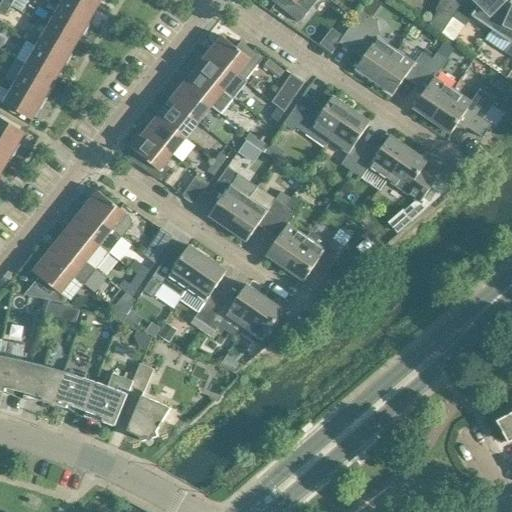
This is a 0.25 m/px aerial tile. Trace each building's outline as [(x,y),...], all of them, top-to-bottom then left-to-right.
[(85,0),(64,0),(59,9),(89,27),(95,17),(92,16),(98,7),(87,1),(85,0)] [(318,0),(286,0),(281,8),(300,23),(318,0)] [(440,0),(436,11),(438,12),(429,25),(442,34),(453,18),(464,0),(440,0)] [(511,0),(464,0),(453,18),(466,26),(472,17),(492,30),(511,0)] [(511,0),(492,30),(511,44),(505,53),(511,57),(511,0)] [(0,13),(5,17),(11,7),(2,1),(0,4),(0,13)] [(59,9),(48,28),(76,44),(82,35),(84,36),(89,27),(59,9)] [(375,82),(396,51),(380,41),(378,23),(362,11),(339,44),(363,60),(356,69),(375,82)] [(48,28),(37,47),(67,64),(73,55),(71,54),(76,44),(48,28)] [(222,36),(209,53),(245,82),(263,59),(241,42),(240,43),(241,44),(237,49),(222,36)] [(37,47),(27,65),(26,65),(54,82),(60,72),(62,74),(67,64),(37,47)] [(418,81),(427,67),(432,60),(422,53),(414,64),(396,51),(375,82),(394,95),(408,74),(418,81)] [(245,82),(209,53),(196,69),(206,76),(234,99),(246,83),(245,82)] [(437,53),(432,60),(427,67),(437,74),(447,60),(437,53)] [(27,65),(17,59),(6,78),(46,102),(51,92),(49,91),(54,82),(26,65),(27,65)] [(270,59),(264,67),(279,79),(285,71),(270,59)] [(234,99),(206,76),(196,69),(184,85),(212,107),(221,115),(234,99)] [(278,108),(285,113),(305,83),(292,74),(272,103),(278,108)] [(6,78),(1,87),(10,93),(4,103),(32,120),(38,110),(40,111),(46,102),(6,78)] [(432,121),(453,90),(435,78),(413,108),(432,121)] [(498,80),(493,87),(504,94),(508,88),(498,80)] [(212,107),(184,85),(171,100),(199,123),(212,107)] [(471,103),(453,90),(432,121),(451,134),(459,122),(483,138),(492,125),(483,119),(496,100),(481,89),(471,103)] [(352,110),(333,97),(324,110),(304,96),(282,127),(293,134),(297,128),(325,147),(324,148),(325,148),(331,141),(352,110)] [(199,123),(171,100),(158,116),(186,139),(199,123)] [(278,122),(285,113),(278,108),(271,118),(278,122)] [(370,123),(352,110),(331,141),(349,153),(341,165),(352,172),(366,151),(356,144),(370,123)] [(0,114),(0,119),(21,132),(24,128),(0,114)] [(186,139),(158,116),(145,132),(154,140),(173,155),(186,139)] [(0,144),(3,147),(16,154),(21,145),(19,144),(24,133),(0,119),(0,144)] [(173,155),(154,140),(145,132),(132,149),(137,152),(131,159),(130,160),(160,181),(161,180),(170,168),(166,164),(173,155)] [(254,147),(259,140),(249,133),(245,140),(254,147)] [(388,180),(409,149),(390,137),(376,157),(366,151),(352,172),(362,179),(370,167),(388,180)] [(268,147),(259,140),(254,147),(264,153),(268,147)] [(16,154),(3,147),(0,144),(0,169),(3,171),(8,162),(10,163),(16,154)] [(428,162),(409,149),(388,180),(421,203),(435,182),(421,172),(428,162)] [(221,152),(214,162),(221,167),(227,157),(221,152)] [(214,176),(221,167),(214,162),(208,172),(214,176)] [(228,229),(235,219),(249,198),(256,189),(237,176),(239,174),(228,167),(213,188),(224,195),(209,216),(228,229)] [(182,196),(194,205),(209,184),(197,175),(182,196)] [(98,191),(85,208),(123,238),(132,226),(131,218),(126,214),(98,191)] [(281,192),(276,200),(286,207),(289,202),(291,199),(281,192)] [(289,202),(286,207),(294,213),(296,214),(302,204),(292,197),(291,199),(289,202)] [(249,198),(235,219),(228,229),(247,242),(268,211),(249,198)] [(276,200),(271,208),(281,214),(286,207),(276,200)] [(417,200),(404,212),(412,221),(425,210),(417,200)] [(286,207),(281,214),(290,221),(296,214),(294,213),(286,207)] [(85,208),(72,223),(110,254),(119,261),(132,246),(123,238),(85,208)] [(72,223),(59,239),(97,269),(110,254),(72,223)] [(292,258),(307,238),(288,225),(267,255),(285,268),(292,258)] [(144,255),(155,264),(173,236),(161,229),(144,255)] [(311,231),(307,238),(292,258),(285,268),(304,281),(324,253),(336,261),(345,248),(333,239),(330,244),(311,231)] [(367,238),(357,247),(365,255),(375,246),(367,238)] [(59,239),(46,255),(75,278),(74,278),(75,279),(76,279),(82,284),(83,285),(84,285),(97,269),(59,239)] [(208,259),(189,246),(175,267),(165,260),(143,291),(154,298),(169,277),(187,290),(208,259)] [(41,278),(28,294),(63,304),(67,298),(62,294),(74,278),(75,278),(46,255),(33,272),(41,278)] [(227,272),(208,259),(187,290),(206,302),(227,272)] [(144,266),(137,276),(144,280),(150,270),(144,266)] [(137,290),(144,280),(137,276),(131,285),(137,290)] [(244,329),(265,298),(247,285),(226,316),(244,329)] [(284,311),(265,298),(244,329),(263,342),(284,311)] [(191,323),(201,330),(210,317),(200,310),(191,323)] [(116,311),(113,320),(122,323),(128,315),(116,311)] [(201,330),(212,337),(221,324),(210,317),(201,330)] [(254,358),(263,350),(257,343),(248,351),(254,358)] [(25,393),(32,363),(21,361),(0,356),(0,391),(5,392),(6,388),(25,393)] [(55,405),(64,372),(54,369),(42,366),(32,363),(25,393),(43,398),(42,401),(55,405)] [(131,387),(144,392),(154,370),(140,364),(134,380),(131,387)] [(86,411),(96,383),(86,379),(64,372),(55,405),(67,409),(68,405),(86,411)] [(96,383),(86,411),(104,418),(103,421),(115,426),(131,387),(134,380),(115,372),(110,387),(106,386),(96,383)] [(143,396),(127,431),(140,437),(142,442),(147,440),(151,442),(153,438),(158,436),(157,432),(171,408),(143,396)] [(511,441),(511,409),(505,414),(506,416),(497,421),(509,443),(511,441)]
